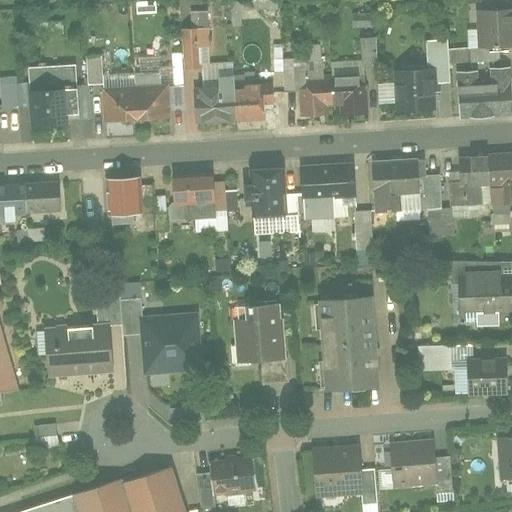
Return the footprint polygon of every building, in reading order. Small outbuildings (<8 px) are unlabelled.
[(36,0),(42,8),(56,0),(36,0)] [(506,45),(506,11),(478,10),(478,45),(506,45)] [(207,26),(207,11),(189,11),(189,26),(207,26)] [(426,71),(392,72),(393,114),(432,114),(431,84),(449,83),(448,42),(426,43),(426,71)] [(85,55),(85,84),(101,84),(101,55),(85,55)] [(77,65),(29,68),(33,126),(68,124),(68,114),(80,114),(77,65)] [(14,76),(0,77),(0,100),(0,106),(15,105),(14,76)] [(262,120),(261,85),(239,85),(239,76),(214,77),(214,90),(195,91),(196,122),(262,120)] [(331,78),(301,79),(302,117),(332,117),(331,78)] [(362,78),(331,78),(332,117),(362,116),(362,78)] [(171,119),(169,87),(135,89),(138,121),(171,119)] [(511,111),(511,104),(511,87),(460,91),(462,115),(511,111)] [(138,121),(135,89),(102,92),(104,124),(138,121)] [(511,157),(452,161),(453,186),(460,185),(461,206),(482,205),(481,186),(496,185),(498,208),(511,206),(511,157)] [(421,192),(419,162),(367,165),(370,213),(356,213),(358,251),(376,249),(374,215),(397,214),(395,194),(421,192)] [(354,167),(327,169),(330,207),(357,205),(354,167)] [(327,169),(300,171),(303,209),(330,207),(327,169)] [(285,215),(283,171),(246,173),(248,217),(285,215)] [(214,200),(212,177),(169,181),(171,204),(214,200)] [(129,182),(103,183),(104,218),(131,217),(129,182)] [(59,212),(58,186),(25,188),(26,213),(59,212)] [(0,214),(26,213),(25,188),(0,188),(0,214)] [(458,310),(511,308),(511,283),(501,284),(501,275),(457,276),(458,310)] [(93,286),(94,296),(118,295),(117,285),(93,286)] [(366,299),(313,303),(319,390),(371,387),(366,299)] [(233,307),(236,364),(282,361),(279,304),(233,307)] [(147,373),(201,368),(197,315),(142,320),(147,373)] [(0,392),(17,388),(0,327),(0,392)] [(107,327),(44,332),(47,377),(111,372),(107,327)] [(468,393),(506,393),(506,360),(468,361),(468,393)] [(35,445),(57,443),(56,424),(33,426),(35,445)] [(511,434),(495,436),(499,479),(511,478),(511,434)] [(389,450),(391,488),(435,485),(433,448),(389,450)] [(359,451),(313,453),(314,494),(361,492),(359,451)] [(217,491),(257,488),(256,463),(216,465),(217,491)] [(177,511),(164,469),(30,511),(177,511)]
